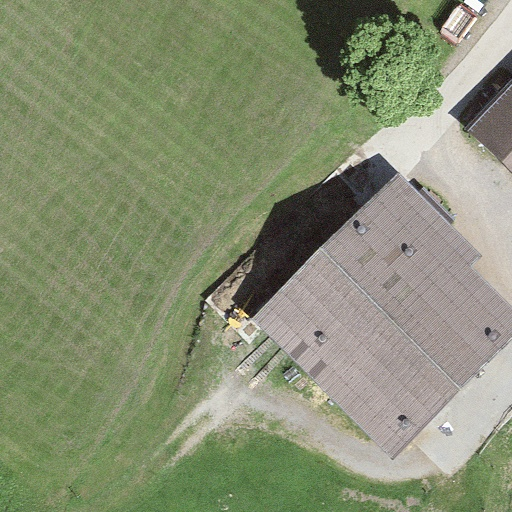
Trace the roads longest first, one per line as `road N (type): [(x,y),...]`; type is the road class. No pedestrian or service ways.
road 1 (track): [(511,377),(449,449),(390,474),(234,401),(119,500)]
road 2 (track): [(511,27),(418,134)]
road 3 (track): [(418,134),(511,230)]
